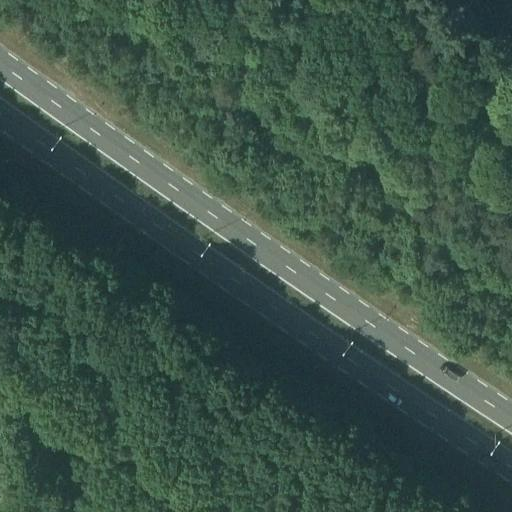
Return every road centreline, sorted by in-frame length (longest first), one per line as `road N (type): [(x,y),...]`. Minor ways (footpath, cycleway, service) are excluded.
road 1 (primary): [(511,416),(0,62)]
road 2 (primary): [(0,113),(511,465)]
road 3 (unclassified): [(246,511),(0,388)]
